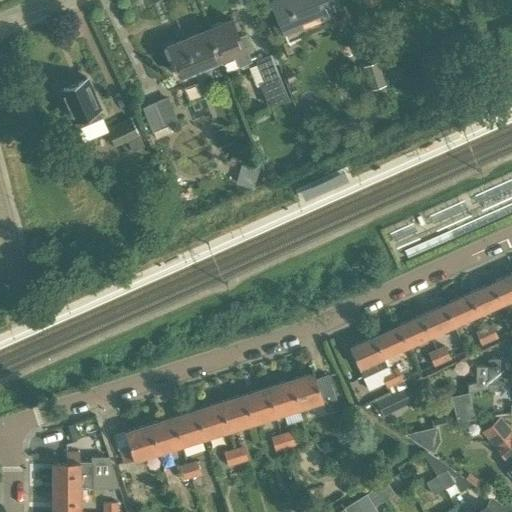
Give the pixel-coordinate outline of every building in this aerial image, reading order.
[(339,13),(333,0),(271,0),(267,2),(285,44),(304,36),(298,21),(316,13),(320,21),(339,13)] [(236,38),(228,18),(196,32),(209,63),(217,59),(218,64),(235,57),(238,65),(249,61),(246,52),(251,50),(244,34),(236,38)] [(511,23),(498,30),(508,53),(511,51),(511,23)] [(467,26),(457,31),(463,44),(473,40),(467,26)] [(209,63),(196,32),(164,45),(177,76),(209,63)] [(264,82),(260,84),(268,105),(286,98),(269,56),(256,61),(264,82)] [(386,86),(377,61),(361,67),(369,91),(386,86)] [(77,127),(101,116),(85,78),(60,89),(77,127)] [(167,96),(165,97),(142,107),(152,132),(153,131),(156,139),(173,132),(169,124),(177,121),(167,96)] [(138,135),(130,117),(106,128),(113,146),(138,135)] [(240,163),(237,174),(254,180),(257,168),(240,163)] [(35,272),(39,281),(61,271),(57,262),(35,272)] [(511,297),(511,272),(490,282),(500,303),(511,297)] [(490,282),(467,293),(476,313),(500,303),(490,282)] [(476,313),(467,293),(443,304),(453,324),(476,313)] [(443,304),(420,314),(429,335),(453,324),(443,304)] [(420,314),(396,325),(406,346),(429,335),(420,314)] [(492,324),(483,328),(489,342),(498,338),(492,324)] [(396,325),(373,336),(382,356),(406,346),(396,325)] [(489,342),(483,328),(475,332),(481,345),(489,342)] [(382,356),(373,336),(349,347),(358,367),(362,377),(386,365),(382,356)] [(487,360),(487,370),(511,370),(511,344),(510,344),(510,360),(487,360)] [(437,350),(443,363),(451,359),(445,346),(437,350)] [(443,363),(437,350),(428,353),(434,367),(443,363)] [(397,368),(388,372),(395,385),(404,381),(397,368)] [(511,370),(487,370),(487,387),(500,387),(500,373),(510,373),(510,396),(511,396),(511,370)] [(312,372),(288,379),(297,408),(321,401),(324,413),(338,409),(327,375),(315,379),(312,372)] [(395,385),(388,372),(380,376),(386,389),(395,385)] [(297,408),(288,379),(265,387),(274,416),(285,412),(288,423),(300,418),(297,408)] [(274,416),(265,387),(241,394),(250,423),(274,416)] [(470,388),(454,392),(459,417),(476,414),(470,388)] [(404,404),(403,402),(398,391),(375,402),(382,415),(404,404)] [(241,394),(218,402),(227,430),(250,423),(241,394)] [(218,402),(195,409),(204,438),(227,430),(218,402)] [(204,438),(195,409),(171,416),(180,445),(204,438)] [(180,445),(171,416),(148,424),(157,452),(180,445)] [(496,447),(511,433),(499,418),(483,432),(496,447)] [(157,452),(148,424),(124,431),(128,447),(118,450),(122,462),(132,459),(132,460),(157,452)] [(436,428),(408,434),(432,451),(438,440),(436,428)] [(280,434),(285,448),(295,445),(290,430),(280,434)] [(511,452),(511,433),(496,447),(495,448),(504,459),(511,452)] [(285,448),(280,434),(270,437),(275,451),(285,448)] [(324,451),(334,449),(332,438),(322,440),(324,451)] [(243,445),(233,449),(237,463),(246,460),(247,460),(243,445)] [(237,463),(233,449),(223,452),(227,466),(228,466),(230,472),(238,470),(236,463),(237,463)] [(51,488),(80,488),(80,462),(78,462),(78,452),(66,452),(66,462),(51,462),(51,488)] [(196,460),(186,463),(193,485),(191,477),(201,474),(196,460)] [(193,485),(186,463),(176,466),(183,488),(193,485)] [(436,476),(443,488),(453,482),(446,470),(436,476)] [(484,482),(469,472),(465,477),(473,482),(480,487),(484,482)] [(443,488),(436,476),(425,482),(433,494),(443,488)] [(387,482),(376,488),(383,500),(394,493),(387,482)] [(79,511),(80,488),(51,488),(51,511),(79,511)] [(364,511),(383,500),(376,488),(342,510),(344,511),(364,511)] [(102,502),(102,511),(116,511),(117,502),(102,502)]
